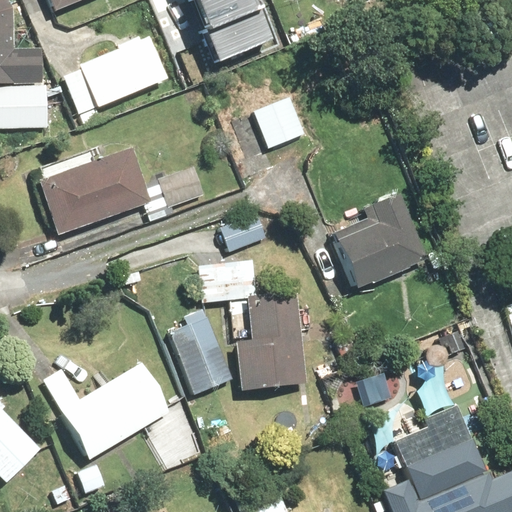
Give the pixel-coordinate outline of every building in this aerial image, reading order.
[(38,0),(45,14),(80,0),(38,0)] [(202,29),(215,61),(273,36),(257,0),(201,0),(212,25),(202,29)] [(0,86),(37,84),(35,52),(7,54),(5,11),(0,4),(0,86)] [(138,41),(69,70),(71,74),(56,80),(72,118),(156,83),(138,41)] [(302,133),(285,94),(248,111),(246,106),(233,112),(241,131),(251,127),(261,151),(302,133)] [(28,182),(47,239),(145,207),(126,150),(28,182)] [(192,166),(155,178),(165,208),(203,195),(192,166)] [(321,236),(343,293),(419,264),(392,194),(355,208),(360,221),(321,236)] [(300,384),(288,292),(220,302),(233,394),(300,384)] [(511,304),(498,309),(511,355),(511,304)] [(224,379),(199,317),(159,333),(185,395),(224,379)] [(50,417),(79,465),(163,415),(134,367),(50,417)] [(376,371),(347,380),(356,408),(385,399),(376,371)] [(0,415),(0,486),(35,451),(0,415)] [(400,483),(371,495),(378,511),(511,511),(511,470),(484,482),(481,476),(477,478),(463,445),(396,473),(400,483)] [(92,462),(67,471),(75,495),(101,486),(92,462)] [(271,511),(262,486),(228,499),(232,511),(271,511)]
